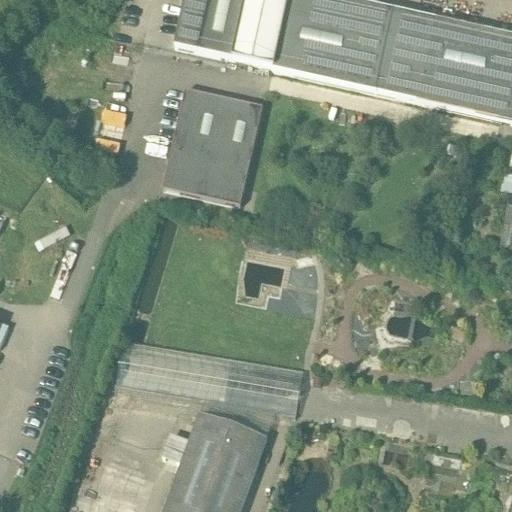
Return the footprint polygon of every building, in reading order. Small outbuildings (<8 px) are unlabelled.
[(185,0),(174,52),(233,64),(247,0),(185,0)] [(247,0),(233,64),(233,65),(273,74),(289,0),(247,0)] [(434,24),(354,8),(355,0),(331,0),(332,1),(327,0),(289,0),(273,74),(272,75),(416,106),(434,24)] [(511,40),(434,24),(416,106),(511,127),(511,40)] [(262,112),(186,95),(163,193),(240,211),(262,112)] [(296,265),(297,287),(317,286),(316,263),(296,265)] [(303,377),(123,346),(115,392),(295,422),(303,377)] [(241,511),(267,443),(200,419),(189,448),(170,441),(163,462),(182,469),(165,511),(241,511)]
